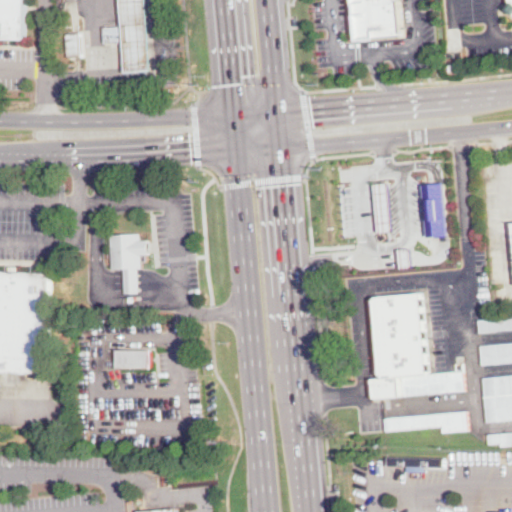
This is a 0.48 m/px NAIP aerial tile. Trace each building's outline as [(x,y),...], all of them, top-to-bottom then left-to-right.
[(0,0),(28,0),(28,39),(0,38),(0,0)] [(149,0),(155,71),(128,73),(126,42),(128,42),(127,25),(126,25),(123,0),(149,0)] [(403,0),(406,33),(362,37),(358,0),(403,0)] [(126,42),(107,44),(106,27),(126,25),(127,25),(128,42),(126,42)] [(76,58),(71,58),(69,34),(83,33),(85,58),(76,58)] [(374,183),(378,230),(394,229),(390,181),(374,183)] [(423,183),(428,235),(449,234),(445,181),(423,183)] [(144,233),(144,241),(151,241),(152,255),(144,255),(144,268),(141,268),(142,293),(128,293),(127,269),(114,270),(113,235),(144,233)] [(400,248),(402,266),(414,265),(412,247),(400,248)] [(0,270),(53,272),(51,373),(0,371),(0,270)] [(424,293),(432,374),(466,371),(467,391),(380,399),(380,397),(377,398),(375,379),(388,378),(387,375),(385,375),(378,299),(381,299),(381,297),(424,293)] [(511,330),(482,333),(480,333),(479,320),(511,317),(511,330)] [(511,362),(484,365),(483,346),(511,343),(511,362)] [(153,351),(153,369),(119,368),(119,350),(153,351)] [(511,420),(489,422),(485,378),(511,375),(511,420)] [(469,411),(470,430),(444,433),(444,425),(388,431),(386,418),(469,411)] [(511,446),(503,447),(503,443),(491,444),(490,435),(511,433),(511,446)] [(447,460),(447,468),(427,467),(427,473),(409,472),(409,467),(389,466),(390,457),(447,459),(447,460)]
